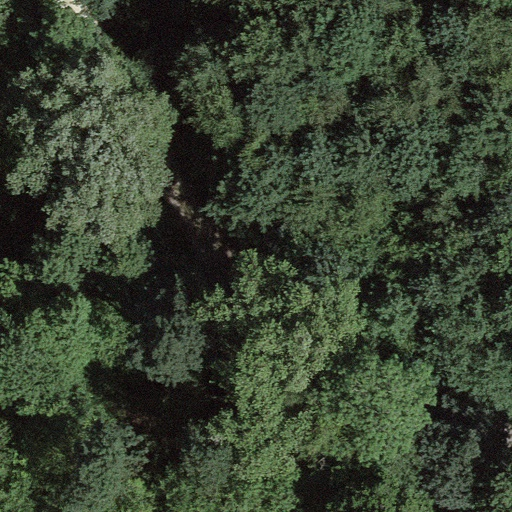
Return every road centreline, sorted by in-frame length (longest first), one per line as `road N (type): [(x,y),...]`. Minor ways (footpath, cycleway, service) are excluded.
road 1 (track): [(40,0),(234,293),(343,511)]
road 2 (track): [(234,293),(511,437)]
